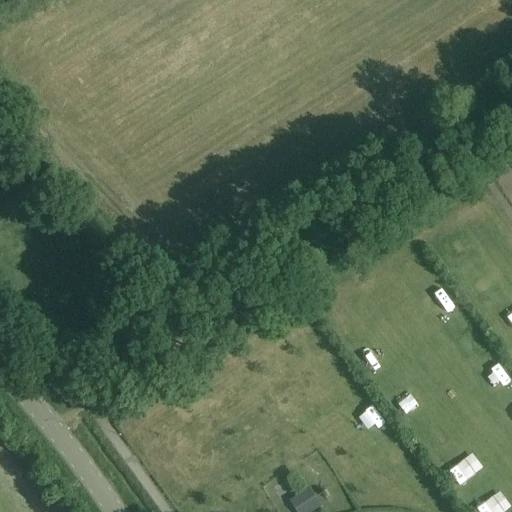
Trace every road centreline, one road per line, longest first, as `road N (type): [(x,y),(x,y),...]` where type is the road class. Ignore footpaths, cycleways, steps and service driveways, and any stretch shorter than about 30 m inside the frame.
road 1 (track): [(511,129),(86,401)]
road 2 (tertiary): [(112,511),(0,370)]
